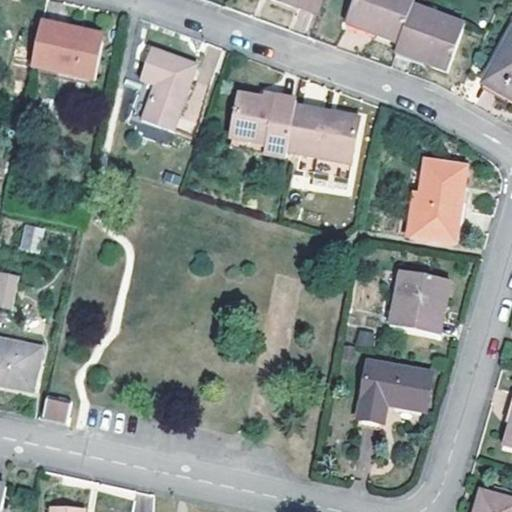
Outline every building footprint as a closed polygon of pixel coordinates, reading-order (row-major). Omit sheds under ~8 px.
[(268,0),(297,11),(299,6),(301,0),(268,0)] [(301,0),(299,6),(317,13),(321,0),(301,0)] [(414,7),(416,0),(356,0),(347,28),(399,46),(414,7)] [(399,46),(395,57),(449,75),(467,26),(414,7),(399,46)] [(68,37),(70,30),(41,23),(31,70),(94,83),(102,44),(68,37)] [(104,37),(70,30),(68,37),(102,44),(104,37)] [(511,34),(485,85),(511,99),(511,34)] [(175,136),(198,68),(153,51),(142,84),(155,89),(143,125),(175,136)] [(267,147),(266,158),(288,162),(289,154),(296,111),(298,104),(265,98),(264,102),(239,98),(232,141),(267,147)] [(359,121),(296,111),(289,154),(351,165),(359,121)] [(230,152),(266,158),(267,147),(232,141),(230,152)] [(425,163),(420,197),(416,227),(458,233),(467,170),(425,163)] [(420,197),(414,196),(408,239),(456,246),(458,233),(416,227),(420,197)] [(37,254),(44,230),(25,224),(18,249),(37,254)] [(450,284),(401,274),(390,328),(440,338),(450,284)] [(0,387),(35,394),(44,349),(0,340),(0,387)] [(433,375),(367,364),(357,422),(384,426),(387,408),(427,415),(433,375)] [(71,406),(46,401),(42,419),(67,425),(71,406)] [(511,511),(511,502),(482,493),(476,511),(511,511)]
